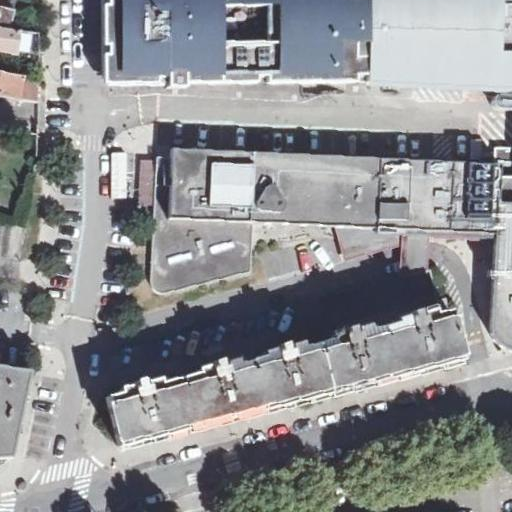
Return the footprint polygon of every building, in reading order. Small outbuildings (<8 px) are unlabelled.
[(353,83),(365,83),(365,0),(106,0),(107,61),(107,78),(166,78),(166,87),(184,87),(184,82),(222,82),(353,84),(353,83)] [(511,0),(365,0),(365,83),(511,89),(511,148),(494,148),(493,166),(487,166),(414,162),(171,149),(169,186),(154,186),(153,218),(151,284),(153,289),(157,292),(161,294),(166,294),(250,273),(253,224),(341,228),(347,248),(363,244),(365,249),(403,238),(405,231),(413,231),(431,232),(495,236),(491,327),(492,333),(494,338),(496,341),(499,344),(503,348),(508,350),(511,350),(511,0)] [(0,50),(38,57),(39,35),(0,28),(0,50)] [(38,81),(0,74),(0,96),(38,104),(38,81)] [(405,231),(403,238),(398,277),(427,271),(431,232),(413,231),(405,231)] [(298,319),(320,313),(316,299),(294,305),(298,319)] [(440,314),(448,312),(445,300),(437,301),(440,314)] [(119,446),(462,360),(450,311),(448,312),(440,314),(434,315),(433,311),(423,313),(422,311),(416,312),(416,311),(409,313),(409,314),(404,315),(407,322),(358,334),(356,327),(350,329),(350,328),(345,329),(345,330),(339,331),(340,334),(329,337),(330,341),(302,348),(300,344),(290,346),(290,344),(284,345),(284,344),(277,346),(278,347),(273,348),(275,355),(226,367),(225,360),(218,362),(218,361),(212,363),(207,365),(208,367),(197,370),(198,375),(148,387),(146,380),(142,381),(141,380),(135,382),(135,383),(130,384),(131,387),(120,390),(121,394),(106,397),(119,446)] [(0,370),(0,457),(10,458),(29,372),(14,374),(0,370)]
